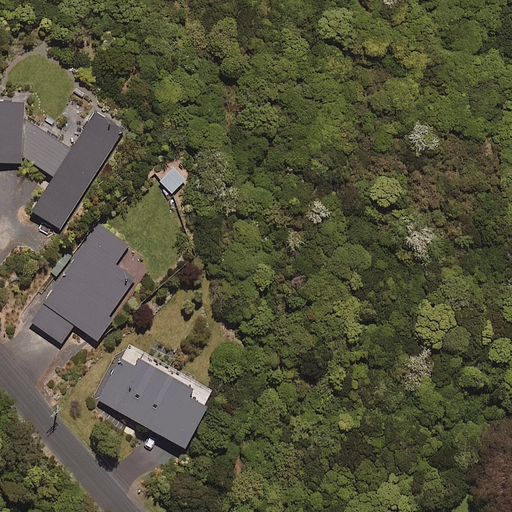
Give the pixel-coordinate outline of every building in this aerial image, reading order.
[(75,148),(28,118),(25,98),(0,97),(0,161),(24,162),(25,156),(56,176),(33,212),(63,231),(127,130),(98,111),(75,148)] [(187,180),(175,168),(162,181),(173,193),(187,180)] [(129,245),(100,225),(33,321),(63,342),(76,323),(100,340),(114,319),(110,316),(135,279),(115,265),(129,245)] [(59,277),(72,258),(61,251),(49,270),(59,277)] [(136,366),(122,358),(100,399),(189,447),(211,405),(191,394),(195,386),(140,357),(136,366)]
